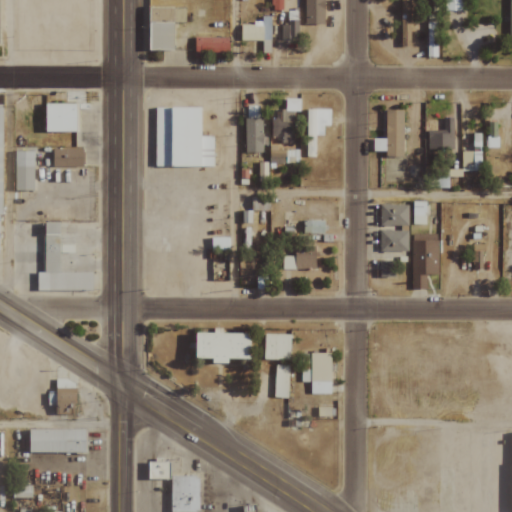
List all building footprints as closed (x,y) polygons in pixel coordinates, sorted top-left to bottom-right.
[(303,0),(303,24),(324,25),(324,0),(303,0)] [(150,21),(185,21),(185,8),(151,7),(150,21)] [(240,24),(240,41),(269,41),(268,17),(260,17),(260,24),(240,24)] [(173,22),(150,22),(151,50),(174,50),(173,22)] [(296,22),(279,23),(280,41),(297,40),(296,22)] [(427,57),(437,57),(436,34),(426,35),(427,57)] [(194,56),(228,57),(229,38),(194,37),(194,56)] [(47,132),(76,132),(77,104),(47,104),(47,132)] [(243,153),(260,153),(260,106),(244,106),(243,153)] [(201,107),(153,108),(154,167),(213,166),(213,136),(202,137),(201,107)] [(305,109),(304,157),(313,157),(314,136),(322,136),(322,126),(329,126),(329,110),(305,109)] [(403,110),(386,110),(385,157),(402,158),(403,110)] [(293,112),(271,112),(271,141),(292,142),(293,112)] [(427,134),(427,150),(453,150),(452,118),(442,118),(443,134),(427,134)] [(487,148),(497,148),(496,122),(486,123),(487,148)] [(53,167),(83,167),(83,150),(53,149),(53,167)] [(297,164),(297,149),(268,149),(268,163),(297,164)] [(445,169),(446,151),(434,150),(433,169),(445,169)] [(14,191),(34,191),(35,151),(14,151),(14,191)] [(481,152),(461,152),(460,171),(480,172),(481,152)] [(257,182),(266,182),(266,163),(257,163),(257,182)] [(448,188),(448,171),(426,171),(425,188),(448,188)] [(269,198),(250,198),(250,211),(269,211),(269,198)] [(412,216),(422,216),(422,202),(412,202),(412,216)] [(407,226),(407,205),(378,205),(379,227),(407,226)] [(323,220),(302,221),(302,234),(323,234),(323,220)] [(45,272),(37,272),(38,291),(93,290),(92,272),(60,273),(59,223),(45,223),(45,272)] [(406,252),(407,231),(379,231),(378,252),(406,252)] [(228,237),(210,238),(210,251),(228,251),(228,237)] [(437,275),(438,241),(410,240),(409,274),(437,275)] [(471,264),(483,264),(484,244),(471,244),(471,264)] [(254,254),(237,255),(238,277),(255,277),(254,254)] [(281,255),(281,269),(315,270),(316,256),(281,255)] [(379,277),(394,278),(395,261),(379,261),(379,277)] [(425,275),(410,276),(410,289),(426,289),(425,275)] [(252,334),(198,332),(197,358),(215,359),(215,363),(230,364),(230,359),(251,359),(252,334)] [(289,360),(290,335),(264,334),(263,360),(289,360)] [(331,353),(311,353),(310,370),(300,370),(300,382),(311,382),(311,394),(331,394),(331,353)] [(287,398),(288,366),(275,365),(273,397),(287,398)] [(215,386),(215,368),(200,369),(201,386),(215,386)] [(76,415),(76,380),(56,380),(56,393),(48,393),(48,405),(56,405),(56,415),(76,415)] [(318,417),(334,416),(334,407),(317,407),(318,417)] [(86,430),(30,429),(30,452),(86,453),(86,430)] [(170,462),(148,463),(148,479),(171,479),(170,462)] [(171,511),(198,511),(199,476),(171,476),(171,511)] [(13,498),(32,498),(32,486),(13,485),(13,498)]
